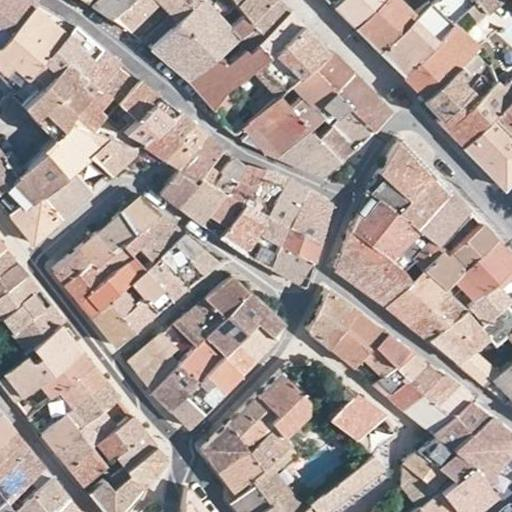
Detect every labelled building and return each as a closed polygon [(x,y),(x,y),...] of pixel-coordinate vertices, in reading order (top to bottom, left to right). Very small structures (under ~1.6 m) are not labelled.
[(0,0),(0,39),(32,2),(28,0),(0,0)] [(91,0),(88,3),(108,18),(125,0),(91,0)] [(125,29),(154,0),(125,0),(108,18),(125,29)] [(185,79),(215,54),(233,38),(249,25),(246,21),(241,14),(226,26),(202,0),(195,0),(175,19),(167,27),(161,33),(150,44),(147,47),(157,55),(185,79)] [(155,0),(169,13),(175,19),(195,0),(155,0)] [(233,38),(240,47),(222,61),(215,54),(185,79),(190,84),(196,89),(205,98),(211,106),(221,91),(248,68),(264,54),(253,41),(284,12),(286,9),(277,0),(269,0),(246,21),(249,25),(233,38)] [(246,21),(269,0),(232,0),(232,1),(241,14),(246,21)] [(336,0),(330,7),(350,26),(376,0),(336,0)] [(376,0),(350,26),(374,49),(424,0),(425,0),(427,1),(428,0),(376,0)] [(428,0),(427,1),(425,0),(424,0),(374,49),(400,74),(471,0),(428,0)] [(471,50),(474,45),(460,33),(486,12),(475,0),(471,0),(400,74),(419,93),(454,63),(456,65),(471,50)] [(475,0),(486,12),(499,0),(475,0)] [(52,42),(68,23),(32,2),(0,39),(0,100),(7,93),(21,78),(23,79),(52,42)] [(253,41),(264,54),(297,25),(284,12),(253,41)] [(175,19),(169,13),(160,21),(167,27),(175,19)] [(97,46),(68,23),(52,42),(23,79),(21,78),(7,93),(18,102),(61,59),(75,71),(97,46)] [(321,49),(297,25),(264,54),(248,68),(272,95),(276,93),(288,82),(322,50),(321,49)] [(144,38),(150,44),(161,33),(155,26),(144,38)] [(94,83),(114,60),(97,46),(75,71),(80,76),(73,83),(85,92),(94,83)] [(321,49),(322,50),(288,82),(299,94),(286,105),(276,93),(272,95),(253,113),(250,109),(240,118),(243,122),(239,127),(257,148),(272,156),(306,125),(317,115),(319,113),(312,106),(346,70),(324,47),(321,49)] [(73,83),(80,76),(75,71),(61,59),(18,102),(38,121),(8,149),(0,139),(0,205),(7,214),(17,207),(19,209),(36,195),(61,174),(39,149),(56,135),(59,129),(63,122),(68,111),(76,104),(85,92),(73,83)] [(114,102),(136,79),(114,60),(94,83),(107,95),(114,102)] [(456,65),(454,63),(419,93),(415,97),(434,116),(464,86),(456,79),(463,73),(456,65)] [(369,127),(385,111),(346,70),(312,106),(319,113),(317,115),(326,124),(327,123),(345,103),(369,127)] [(511,72),(499,84),(510,95),(511,93),(511,72)] [(131,118),(155,95),(136,79),(114,102),(116,104),(131,118)] [(475,98),(464,86),(434,116),(434,118),(460,144),(491,115),(510,95),(499,84),(495,79),(475,98)] [(99,113),(95,108),(107,95),(94,83),(85,92),(76,104),(68,111),(63,122),(85,130),(99,113)] [(231,101),(221,91),(211,106),(216,117),(231,101)] [(511,93),(510,95),(491,115),(509,134),(511,137),(511,93)] [(175,111),(155,95),(131,118),(119,130),(117,132),(139,143),(175,111)] [(345,103),(327,123),(351,146),(369,127),(345,103)] [(188,122),(175,111),(139,143),(163,158),(188,122)] [(511,137),(509,134),(491,115),(460,144),(500,187),(511,172),(511,137)] [(57,218),(89,191),(69,168),(84,155),(105,138),(85,130),(63,122),(59,129),(56,135),(39,149),(61,174),(36,195),(57,218)] [(202,134),(188,122),(163,158),(176,167),(202,134)] [(326,124),(315,135),(337,158),(351,146),(327,123),(326,124)] [(306,125),(272,156),(317,174),(337,158),(315,135),(306,125)] [(219,147),(202,134),(176,167),(173,171),(192,182),(196,177),(219,147)] [(374,197),(392,210),(429,172),(397,137),(364,188),(374,197)] [(130,155),(133,148),(105,138),(84,155),(107,174),(130,155)] [(230,157),(219,147),(196,177),(208,184),(230,157)] [(240,165),(230,157),(208,184),(221,191),(240,165)] [(216,235),(242,200),(260,169),(242,164),(240,165),(221,191),(198,223),(216,235)] [(285,177),(286,175),(260,169),(242,200),(216,235),(242,252),(264,212),(285,177)] [(175,205),(192,182),(173,171),(156,192),(175,205)] [(412,226),(447,191),(429,172),(392,210),(412,226)] [(221,191),(208,184),(196,177),(192,182),(175,205),(198,223),(221,191)] [(286,213),(304,188),(285,177),(264,212),(280,221),(286,213)] [(315,240),(328,202),(304,188),(286,213),(280,221),(315,240)] [(374,197),(364,188),(354,212),(360,216),(374,197)] [(433,242),(464,209),(447,191),(412,226),(433,242)] [(57,218),(36,195),(19,209),(17,207),(7,214),(30,243),(57,218)] [(132,233),(157,212),(137,195),(117,212),(132,233)] [(433,242),(412,226),(392,210),(374,197),(360,216),(354,212),(332,267),(381,303),(419,268),(412,262),(433,242)] [(132,233),(117,212),(92,233),(108,252),(103,257),(112,268),(129,255),(127,253),(136,246),(140,242),(132,233)] [(181,231),(157,212),(132,233),(140,242),(136,246),(141,253),(148,261),(155,254),(168,243),(181,231)] [(280,221),(264,212),(242,252),(265,264),(273,241),(280,221)] [(309,258),(315,240),(280,221),(273,241),(309,258)] [(439,249),(419,268),(431,280),(440,288),(450,279),(492,239),(477,223),(447,251),(441,246),(439,249)] [(214,258),(181,231),(168,243),(198,274),(214,258)] [(103,257),(108,252),(92,233),(76,248),(87,260),(92,266),(103,257)] [(450,279),(469,301),(487,285),(491,282),(511,263),(511,258),(492,239),(450,279)] [(302,279),(309,258),(273,241),(265,264),(301,283),(302,279)] [(412,262),(419,268),(439,249),(433,242),(412,262)] [(198,274),(168,243),(155,254),(184,286),(198,274)] [(0,269),(12,261),(0,247),(0,269)] [(87,260),(76,248),(51,269),(61,282),(87,260)] [(177,291),(184,286),(155,254),(148,261),(140,267),(168,299),(177,291)] [(126,280),(140,267),(133,260),(129,255),(112,268),(76,300),(88,314),(104,300),(119,286),(126,280)] [(112,268),(103,257),(92,266),(87,260),(61,282),(76,300),(112,268)] [(20,271),(12,261),(0,269),(0,286),(7,281),(20,271)] [(504,303),(507,300),(496,286),(511,271),(511,263),(491,282),(487,285),(504,303)] [(162,304),(168,299),(140,267),(126,280),(140,295),(153,310),(162,304)] [(431,280),(419,268),(381,303),(405,322),(440,288),(431,280)] [(0,312),(34,287),(20,271),(7,281),(0,286),(0,312)] [(244,290),(227,275),(201,297),(220,315),(244,290)] [(465,306),(480,324),(504,303),(487,285),(469,301),(465,306)] [(140,295),(133,302),(119,286),(104,300),(130,330),(142,320),(153,310),(140,295)] [(305,328),(326,347),(352,309),(324,286),(305,328)] [(45,301),(34,287),(0,312),(0,320),(8,331),(45,301)] [(461,308),(440,288),(405,322),(424,337),(461,308)] [(221,353),(234,340),(253,320),(271,337),(280,322),(244,290),(220,315),(203,333),(221,353)] [(484,335),(491,344),(505,333),(511,341),(511,295),(507,300),(504,303),(480,324),(477,326),(484,335)] [(220,315),(201,297),(179,315),(169,324),(191,344),(199,337),(203,333),(220,315)] [(112,344),(130,330),(104,300),(88,314),(112,344)] [(60,319),(45,301),(8,331),(22,349),(60,319)] [(484,335),(477,326),(461,308),(424,337),(451,361),(478,340),(484,335)] [(326,347),(349,365),(360,353),(369,343),(382,331),(352,309),(326,347)] [(77,348),(63,330),(66,327),(60,319),(22,349),(0,367),(8,377),(28,361),(41,377),(77,348)] [(263,346),(271,337),(253,320),(234,340),(253,357),(263,346)] [(391,364),(407,351),(382,331),(369,343),(391,364)] [(175,361),(153,337),(125,361),(148,390),(174,362),(175,361)] [(219,356),(199,337),(191,344),(175,361),(174,362),(195,381),(202,373),(220,390),(238,372),(220,355),(219,356)] [(253,357),(234,340),(221,353),(220,355),(238,372),(253,357)] [(481,385),(502,366),(478,340),(451,361),(481,385)] [(391,364),(369,343),(360,353),(358,355),(379,375),(381,373),(391,364)] [(41,377),(35,382),(48,398),(56,391),(89,363),(77,348),(41,377)] [(385,395),(422,363),(407,351),(391,364),(381,373),(379,375),(369,382),(385,395)] [(511,357),(502,366),(481,385),(511,408),(511,357)] [(0,367),(0,385),(13,401),(35,382),(41,377),(28,361),(8,377),(0,367)] [(195,381),(174,362),(148,390),(168,411),(195,381)] [(102,379),(89,363),(56,391),(68,408),(92,388),(102,379)] [(437,374),(422,363),(385,395),(399,408),(437,374)] [(304,398),(277,371),(225,424),(241,445),(258,468),(246,477),(250,482),(266,501),(267,501),(275,511),(293,511),(306,502),(323,489),(280,435),(303,413),(304,398)] [(440,372),(437,374),(399,408),(429,430),(442,418),(428,406),(454,384),(440,372)] [(220,390),(202,373),(195,381),(168,411),(185,428),(220,390)] [(332,409),(351,393),(328,376),(324,382),(325,401),(332,409)] [(115,397),(102,379),(92,388),(68,408),(62,413),(75,429),(99,410),(115,397)] [(468,395),(454,384),(428,406),(442,418),(464,398),(468,395)] [(381,414),(351,393),(332,409),(325,417),(351,436),(381,414)] [(485,414),(464,398),(442,418),(429,430),(434,435),(450,446),(485,414)] [(25,417),(34,409),(28,401),(19,408),(25,417)] [(87,446),(112,427),(99,410),(75,429),(87,446)] [(62,413),(38,432),(52,450),(75,429),(62,413)] [(142,430),(129,414),(112,427),(87,446),(101,463),(112,454),(142,430)] [(498,424),(485,414),(450,446),(471,459),(495,489),(511,475),(511,446),(499,436),(506,430),(498,424)] [(0,441),(12,431),(0,416),(0,441)] [(241,445),(225,424),(200,449),(216,470),(241,445)] [(87,446),(75,429),(52,450),(65,465),(87,446)] [(119,464),(122,467),(153,444),(142,430),(112,454),(119,464)] [(0,472),(26,449),(12,431),(0,441),(0,472)] [(385,441),(369,453),(323,489),(306,502),(313,511),(335,511),(348,503),(383,474),(384,466),(385,441)] [(122,467),(138,487),(164,458),(153,444),(122,467)] [(246,477),(258,468),(241,445),(216,470),(231,490),(246,477)] [(101,463),(87,446),(65,465),(79,484),(101,463)] [(41,467),(26,449),(0,472),(0,488),(7,497),(41,467)] [(434,489),(449,477),(414,450),(399,461),(434,489)] [(416,505),(434,489),(399,461),(396,486),(414,506),(416,505)] [(122,467),(119,464),(100,478),(99,477),(84,491),(102,511),(116,511),(138,487),(122,467)] [(48,511),(66,498),(41,467),(7,497),(3,501),(11,511),(48,511)] [(236,511),(251,511),(266,501),(250,482),(239,491),(234,495),(227,500),(236,511)] [(205,511),(185,487),(183,487),(180,506),(178,511),(205,511)] [(416,505),(421,511),(451,511),(442,500),(434,489),(416,505)] [(76,511),(66,498),(48,511),(76,511)] [(11,511),(3,501),(0,502),(0,511),(11,511)] [(275,511),(267,501),(266,501),(251,511),(275,511)] [(313,511),(306,502),(293,511),(313,511)]
